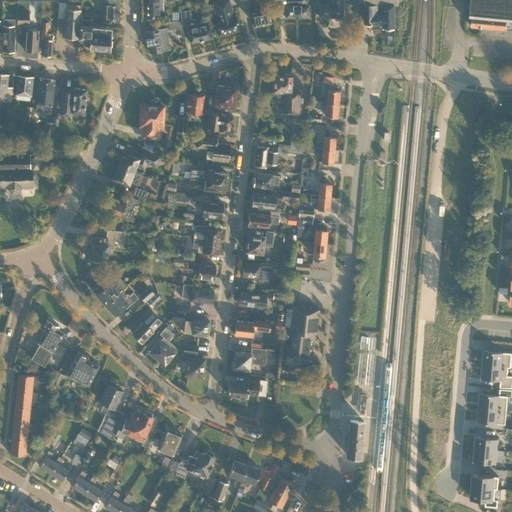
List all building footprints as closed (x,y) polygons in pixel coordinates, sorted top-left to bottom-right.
[(118,0),(101,0),(100,21),(118,22),(118,0)] [(146,0),(146,18),(162,18),(161,0),(146,0)] [(228,0),(221,0),(212,2),(217,21),(215,22),(218,35),(240,29),(237,16),(233,17),(228,0)] [(267,9),(264,0),(252,0),(255,10),(251,11),(253,23),(270,20),(267,9)] [(278,0),(278,4),(284,4),(284,16),(308,16),(308,3),(307,3),(306,0),(278,0)] [(319,0),(320,3),(319,3),(319,16),(334,16),(335,18),(339,18),(340,15),(342,15),(342,0),(319,0)] [(511,0),(470,0),(469,15),(472,15),(471,25),(511,28),(511,0)] [(181,20),(181,24),(186,24),(190,41),(212,36),(208,19),(195,22),(195,19),(192,19),(188,3),(182,4),(183,10),(180,11),(181,20)] [(392,3),(363,3),(363,24),(371,24),(371,23),(381,23),(381,27),(392,27),(392,3)] [(63,36),(78,37),(79,24),(80,18),(80,12),(80,9),(65,8),(63,36)] [(17,12),(17,22),(30,22),(29,12),(17,12)] [(92,13),(82,13),(81,23),(91,24),(92,13)] [(15,18),(3,18),(2,50),(13,50),(13,30),(14,31),(14,25),(15,25),(15,18)] [(183,32),(181,24),(181,20),(157,23),(158,29),(146,30),(150,51),(161,49),(169,48),(168,38),(165,38),(164,29),(174,28),(174,33),(183,32)] [(79,24),(78,37),(89,38),(89,47),(109,48),(111,26),(79,24)] [(25,28),(23,49),(38,50),(39,29),(26,28),(25,28)] [(53,34),(46,33),(46,38),(42,38),(41,54),(51,55),(53,34)] [(8,74),(0,73),(0,100),(11,101),(12,86),(7,86),(8,74)] [(292,76),(291,76),(290,73),(285,73),(284,75),(274,75),(274,83),(273,83),(272,100),(284,101),(283,113),(298,114),(299,93),(291,92),(292,76)] [(32,76),(17,75),(15,93),(30,94),(32,76)] [(54,79),(39,77),(36,107),(43,107),(43,104),(51,105),(54,79)] [(326,102),(338,103),(339,89),(332,89),(333,83),(327,82),(326,100),(326,102)] [(214,105),(225,107),(225,112),(231,113),(232,108),(234,108),(237,87),(216,85),(215,95),(214,105)] [(73,88),(62,87),(60,114),(71,115),(71,111),(84,113),(86,89),(73,87),(73,88)] [(204,95),(187,93),(185,110),(201,112),(204,95)] [(326,102),(326,100),(320,100),(320,105),(325,105),(325,115),(337,116),(338,103),(326,102)] [(162,105),(141,104),(140,124),(144,124),(144,134),(157,135),(157,125),(161,125),(162,105)] [(34,106),(26,106),(25,120),(32,121),(34,106)] [(220,114),(210,113),(208,128),(219,129),(219,130),(232,132),(233,116),(220,115),(220,114)] [(188,117),(178,116),(177,130),(187,131),(188,117)] [(53,122),(45,122),(45,136),(52,136),(53,122)] [(324,128),(322,148),(334,149),(335,136),(327,136),(328,128),(324,128)] [(217,137),(197,134),(196,146),(213,148),(213,151),(206,150),(206,158),(227,160),(229,143),(216,142),(217,137)] [(267,146),(258,145),(255,164),(265,166),(265,162),(276,164),(277,151),(267,150),(267,146)] [(322,148),(315,147),(314,151),(322,151),(321,161),(332,162),(334,149),(322,148)] [(121,155),(118,164),(133,170),(135,164),(144,167),(146,161),(156,165),(160,156),(153,153),(143,149),(139,158),(129,154),(128,158),(121,155)] [(30,168),(29,153),(0,153),(0,185),(7,185),(11,191),(16,190),(20,185),(31,185),(31,168),(30,168)] [(177,173),(179,162),(173,161),(171,172),(177,173)] [(133,170),(118,164),(112,178),(119,181),(120,179),(128,183),(129,180),(137,183),(141,174),(132,171),(133,170)] [(189,176),(225,181),(226,172),(205,169),(205,170),(191,168),(189,176)] [(272,174),(256,172),(256,176),(255,176),(254,178),(253,178),(253,182),(254,183),(253,185),(271,187),(271,183),(278,184),(279,175),(272,174)] [(318,195),(330,196),(331,182),(324,182),(324,174),(320,174),(318,194),(318,195)] [(225,181),(189,176),(189,178),(189,182),(188,186),(203,188),(223,191),(225,181)] [(176,183),(168,181),(167,189),(175,190),(176,183)] [(292,183),(291,190),(299,191),(300,184),(292,183)] [(147,189),(134,186),(132,194),(144,197),(147,189)] [(298,200),(299,191),(291,190),(291,191),(282,191),(282,198),(284,198),(284,202),(292,203),(292,199),(298,200)] [(188,194),(168,192),(167,206),(173,207),(174,199),(188,201),(188,194)] [(275,195),(253,192),(251,204),(274,207),(275,195)] [(318,195),(318,194),(310,193),(310,198),(317,198),(317,208),(328,209),(330,196),(318,195)] [(125,201),(107,194),(101,209),(120,217),(121,214),(130,218),(133,210),(131,209),(133,203),(136,205),(138,199),(128,195),(125,201)] [(205,196),(192,194),(191,203),(203,204),(202,215),(221,217),(222,202),(204,200),(205,196)] [(313,217),(314,210),(299,208),(298,215),(302,215),(302,216),(313,217)] [(278,215),(248,212),(247,224),(269,226),(269,222),(277,223),(278,215)] [(297,214),(288,213),(287,223),(295,224),(297,214)] [(297,226),(297,229),(304,230),(304,223),(312,224),(313,217),(302,216),(298,216),(297,226)] [(313,240),(313,241),(325,242),(326,229),(319,228),(320,222),(315,222),(313,240)] [(204,238),(203,239),(219,241),(220,230),(203,227),(203,225),(195,224),(195,230),(202,231),(202,234),(204,234),(204,238)] [(124,230),(106,229),(106,235),(90,234),(89,243),(91,243),(90,247),(87,247),(86,256),(105,258),(106,247),(113,248),(114,237),(123,238),(124,230)] [(273,231),(266,230),(265,236),(259,235),(259,237),(248,235),(246,250),(262,252),(263,244),(271,245),(273,231)] [(293,234),(284,233),(283,241),(292,242),(293,234)] [(219,241),(203,239),(204,238),(194,237),(194,239),(189,238),(188,245),(193,246),(194,243),(198,243),(197,250),(217,253),(219,241)] [(313,241),(313,240),(308,240),(307,244),(313,245),(312,255),(324,256),(325,242),(313,241)] [(183,258),(173,257),(173,264),(183,265),(183,258)] [(273,263),(260,261),(260,264),(243,262),(242,275),(259,277),(258,279),(268,280),(269,272),(272,273),(273,263)] [(290,263),(280,262),(279,274),(289,275),(290,263)] [(309,270),(309,265),(309,263),(295,262),(295,269),(309,270)] [(199,264),(192,263),(191,268),(198,269),(197,276),(213,278),(215,265),(199,263),(199,264)] [(308,278),(309,270),(295,269),(294,277),(308,278)] [(117,292),(121,288),(126,284),(120,277),(116,281),(118,283),(115,286),(109,279),(102,286),(99,283),(94,289),(105,302),(117,292)] [(192,284),(183,283),(181,297),(190,298),(190,300),(212,302),(213,290),(191,287),(192,284)] [(155,293),(149,286),(139,295),(145,301),(155,293)] [(117,292),(105,302),(115,312),(123,305),(126,307),(137,296),(133,291),(129,295),(127,293),(127,294),(121,288),(117,292)] [(265,294),(240,291),(238,303),(264,306),(265,294)] [(156,292),(147,301),(153,306),(161,297),(156,292)] [(286,293),(274,292),(273,298),(285,300),(286,293)] [(172,313),(184,314),(184,313),(189,314),(190,307),(177,305),(177,312),(172,311),(172,313)] [(319,309),(292,306),(289,326),(285,325),(283,338),(290,339),(289,347),(287,347),(285,361),(290,361),(290,365),(304,367),(304,363),(309,364),(313,338),(315,339),(319,309)] [(160,321),(155,316),(147,324),(143,320),(132,332),(141,341),(160,321)] [(209,320),(193,318),(193,320),(185,319),(183,332),(207,335),(209,320)] [(58,324),(50,319),(37,341),(40,342),(31,357),(44,365),(63,331),(57,327),(58,324)] [(270,322),(253,319),(253,322),(236,320),(235,333),(251,336),(252,327),(269,330),(270,322)] [(284,322),(276,321),(275,328),(283,329),(284,322)] [(173,326),(169,323),(166,326),(165,326),(159,333),(163,336),(159,341),(159,340),(150,350),(164,362),(173,351),(175,352),(178,348),(168,340),(173,333),(170,330),(173,326)] [(197,344),(184,343),(183,353),(196,354),(197,344)] [(265,348),(251,347),(250,352),(234,350),(232,367),(242,369),(243,370),(246,370),(247,369),(249,369),(250,362),(264,364),(265,348)] [(484,349),(483,364),(511,366),(511,352),(484,349)] [(88,355),(78,350),(66,374),(88,385),(98,364),(86,358),(88,355)] [(360,360),(360,382),(371,382),(371,354),(368,354),(368,360),(360,360)] [(204,358),(187,356),(185,374),(202,376),(204,358)] [(483,364),(482,378),(501,380),(500,386),(511,386),(511,374),(507,374),(508,366),(511,367),(511,366),(483,364)] [(276,377),(277,368),(266,367),(266,376),(276,377)] [(66,375),(61,372),(55,385),(60,387),(66,375)] [(16,389),(31,391),(33,375),(18,373),(16,389)] [(267,380),(248,378),(247,383),(231,381),(229,395),(246,397),(246,393),(265,395),(267,380)] [(123,390),(107,383),(99,401),(101,402),(102,403),(103,403),(100,410),(105,413),(114,416),(117,409),(115,408),(123,390)] [(480,392),(479,407),(507,409),(508,396),(511,396),(511,390),(511,388),(500,388),(499,394),(480,392)] [(16,389),(15,405),(29,407),(31,391),(16,389)] [(13,421),(28,423),(29,407),(15,405),(13,421)] [(479,407),(478,421),(505,423),(507,409),(479,407)] [(68,413),(60,408),(58,413),(65,417),(68,413)] [(153,416),(133,408),(132,411),(131,411),(129,418),(126,416),(120,430),(117,429),(114,438),(121,441),(124,432),(135,436),(134,438),(142,441),(141,444),(147,446),(151,435),(146,433),(153,416)] [(364,420),(350,419),(347,454),(361,455),(364,420)] [(13,421),(11,437),(26,439),(28,423),(13,421)] [(86,430),(94,435),(96,430),(88,425),(86,430)] [(181,433),(166,427),(157,447),(173,453),(181,433)] [(61,434),(55,431),(49,440),(54,444),(61,434)] [(476,435),(475,447),(496,449),(497,437),(476,435)] [(24,455),(26,439),(11,437),(10,453),(24,455)] [(85,451),(77,445),(69,458),(77,464),(85,451)] [(95,451),(89,447),(80,461),(86,465),(95,451)] [(475,447),(474,459),(495,461),(496,449),(475,447)] [(39,464),(50,472),(56,462),(55,461),(49,457),(52,452),(48,449),(39,464)] [(186,459),(181,457),(175,471),(185,475),(187,468),(206,475),(214,455),(204,451),(204,453),(195,449),(192,455),(188,454),(186,459)] [(120,457),(114,454),(109,462),(114,466),(120,457)] [(56,462),(50,472),(62,479),(68,469),(60,464),(63,458),(58,455),(55,461),(56,462)] [(175,471),(181,457),(179,461),(171,458),(170,459),(166,458),(162,468),(173,472),(174,470),(175,471)] [(245,468),(246,464),(233,459),(228,474),(238,477),(237,480),(236,479),(233,485),(238,487),(245,468)] [(123,464),(119,462),(108,479),(112,482),(123,464)] [(272,462),(270,467),(274,470),(275,470),(278,465),(274,462),(273,462),(272,462)] [(260,468),(246,464),(245,468),(238,487),(234,497),(239,499),(245,482),(243,482),(244,480),(254,483),(260,468)] [(269,468),(266,475),(270,477),(273,472),(274,470),(270,467),(269,468)] [(89,482),(88,481),(82,478),(86,472),(81,469),(72,485),(83,492),(89,482)] [(89,482),(83,492),(95,499),(101,489),(93,484),(96,479),(97,479),(100,475),(94,472),(92,476),(91,475),(88,481),(89,482)] [(292,483),(275,474),(271,481),(270,481),(271,478),(270,477),(266,475),(262,481),(268,484),(268,485),(270,486),(274,488),(275,488),(287,494),(292,483)] [(473,474),(472,486),(498,488),(499,476),(495,476),(473,474)] [(228,483),(219,480),(212,496),(222,500),(228,483)] [(268,484),(262,481),(259,488),(265,491),(268,485),(268,484)] [(472,486),(471,497),(486,499),(485,505),(497,506),(498,499),(494,499),(495,488),(498,488),(472,486)] [(162,492),(155,487),(146,501),(154,506),(162,492)] [(275,488),(274,488),(269,499),(281,505),(287,494),(275,488)] [(105,505),(115,511),(116,511),(122,502),(121,501),(115,498),(119,492),(114,489),(105,505)] [(127,492),(121,501),(122,502),(116,511),(132,511),(134,509),(126,504),(129,499),(130,500),(133,496),(127,492)] [(264,511),(267,507),(255,500),(252,506),(262,511),(264,511)] [(33,511),(36,508),(24,501),(18,511),(20,511),(33,511)]
